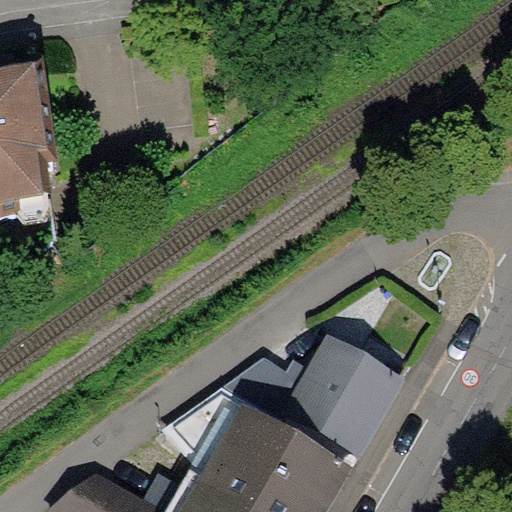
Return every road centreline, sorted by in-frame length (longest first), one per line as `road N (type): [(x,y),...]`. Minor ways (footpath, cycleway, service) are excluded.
road 1 (residential): [(511,215),(449,207),(312,289),(23,511)]
road 2 (tertiary): [(402,511),(511,329)]
